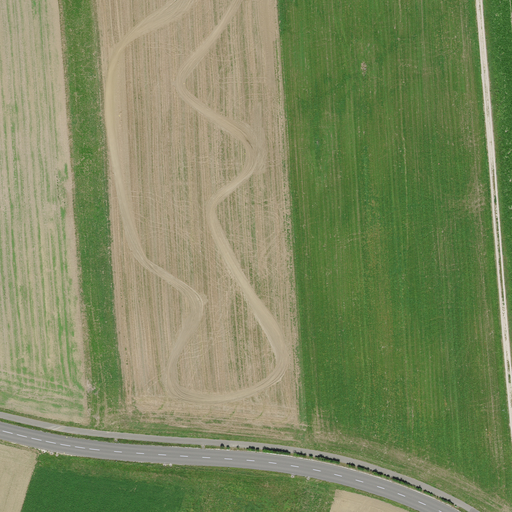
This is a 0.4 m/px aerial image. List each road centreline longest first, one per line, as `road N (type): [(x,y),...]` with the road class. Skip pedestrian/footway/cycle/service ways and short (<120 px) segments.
road 1 (tertiary): [(0,432),(318,471),(439,511)]
road 2 (track): [(477,0),(511,389)]
